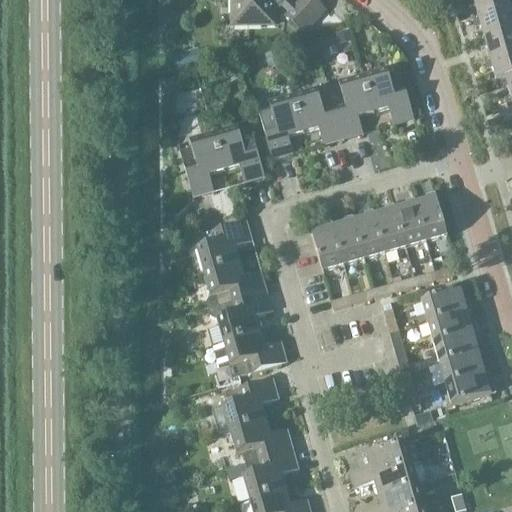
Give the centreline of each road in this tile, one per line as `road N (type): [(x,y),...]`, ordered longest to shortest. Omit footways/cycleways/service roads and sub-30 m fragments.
road 1 (tertiary): [(49,511),(42,0)]
road 2 (residential): [(339,511),(275,218),(460,161)]
road 3 (residential): [(460,161),(421,42),(377,0)]
road 4 (residential): [(511,322),(465,180)]
